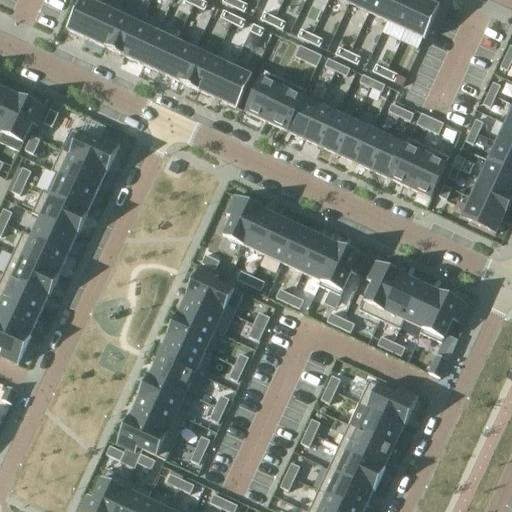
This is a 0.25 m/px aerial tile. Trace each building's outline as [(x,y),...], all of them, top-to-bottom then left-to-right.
[(85,0),(81,0),(67,31),(86,40),(102,8),(85,0)] [(197,0),(196,0),(193,7),(204,12),(208,5),(197,0)] [(233,0),(224,0),(223,4),(233,9),(237,2),(233,0)] [(352,0),(349,6),(368,15),(375,0),(352,0)] [(375,0),(368,15),(387,23),(397,0),(375,0)] [(397,0),(387,23),(405,32),(420,0),(397,0)] [(421,0),(420,0),(405,32),(425,41),(440,9),(421,0)] [(237,2),(233,9),(244,14),(248,7),(237,2)] [(102,8),(86,40),(105,49),(120,16),(102,8)] [(224,12),(220,20),(231,25),(235,17),(224,12)] [(264,14),(261,22),(271,27),(275,19),(264,14)] [(120,16),(105,49),(124,58),(139,25),(120,16)] [(235,17),(231,25),(242,30),(246,23),(235,17)] [(275,19),(271,27),(282,32),(286,24),(275,19)] [(139,25),(124,58),(143,66),(158,34),(139,25)] [(253,26),(250,34),(261,39),(264,31),(253,26)] [(301,31),(297,39),(308,44),(312,36),(301,31)] [(158,34),(143,66),(162,75),(177,43),(158,34)] [(312,36),(308,44),(319,49),(323,42),(312,36)] [(177,43),(162,75),(180,84),(196,51),(177,43)] [(300,47),(295,59),(302,62),(307,51),(300,47)] [(339,49),(336,57),(347,62),(350,54),(339,49)] [(196,51),(180,84),(199,93),(214,60),(196,51)] [(307,51),(302,62),(309,65),(315,54),(307,51)] [(315,54),(309,65),(317,69),(322,58),(315,54)] [(350,54),(347,62),(358,67),(361,59),(350,54)] [(511,61),(505,58),(500,69),(508,73),(511,63),(511,61)] [(214,60),(199,93),(218,101),(233,69),(214,60)] [(328,61),(325,68),(336,73),(339,66),(328,61)] [(339,66),(336,73),(347,79),(350,71),(339,66)] [(376,66),(373,74),(384,79),(387,71),(376,66)] [(233,69),(218,101),(237,110),(253,78),(233,69)] [(387,71),(384,79),(394,84),(398,77),(387,71)] [(266,74),(247,115),(287,133),(303,99),(306,93),(266,74)] [(363,77),(359,85),(370,90),(374,82),(363,77)] [(374,82),(370,90),(381,95),(385,87),(374,82)] [(493,84),(488,95),(496,99),(501,88),(493,84)] [(0,89),(0,90),(0,134),(2,135),(3,135),(20,99),(19,98),(0,89)] [(488,95),(483,106),(490,110),(496,99),(488,95)] [(2,135),(0,138),(0,144),(19,154),(32,126),(38,128),(47,110),(20,97),(19,98),(20,99),(3,135),(2,135)] [(303,99),(287,133),(304,141),(320,107),(303,99)] [(392,106),(388,114),(399,119),(403,111),(392,106)] [(320,107),(304,141),(321,150),(337,115),(320,107)] [(50,111),(43,125),(52,129),(58,115),(50,111)] [(403,111),(399,119),(410,124),(414,116),(403,111)] [(337,115),(321,150),(339,158),(355,124),(337,115)] [(422,115),(417,127),(424,130),(429,119),(422,115)] [(429,119),(424,130),(431,133),(436,122),(429,119)] [(476,121),(471,132),(478,136),(483,125),(476,121)] [(436,122),(431,133),(439,137),(444,126),(436,122)] [(355,124),(339,158),(356,166),(372,132),(355,124)] [(511,128),(505,126),(497,144),(511,151),(511,128)] [(71,130),(61,152),(107,173),(106,174),(107,174),(120,146),(102,137),(99,143),(71,130)] [(372,132),(356,166),(374,174),(390,140),(372,132)] [(471,132),(466,143),(473,147),(478,136),(471,132)] [(31,138),(25,152),(33,156),(40,142),(31,138)] [(390,140),(374,174),(391,182),(407,148),(406,148),(390,140)] [(407,148),(391,182),(431,201),(450,160),(409,141),(406,148),(407,148)] [(511,151),(497,144),(488,163),(511,173),(511,151)] [(61,152),(51,173),(55,175),(56,174),(97,194),(106,174),(107,173),(61,152)] [(458,158),(453,169),(460,172),(465,161),(458,158)] [(511,173),(488,163),(480,181),(511,196),(511,173)] [(453,169),(447,180),(455,183),(460,172),(453,169)] [(23,170),(17,182),(26,186),(31,174),(23,170)] [(47,194),(46,195),(87,214),(88,213),(97,194),(56,174),(55,175),(47,194)] [(511,196),(480,181),(471,199),(505,215),(511,200),(511,196)] [(17,182),(11,194),(20,198),(26,186),(17,182)] [(444,187),(439,198),(446,202),(452,191),(444,187)] [(42,192),(32,215),(40,219),(41,218),(78,235),(77,236),(78,236),(89,214),(88,213),(87,214),(46,195),(47,194),(42,192)] [(232,219),(223,238),(243,248),(261,211),(262,211),(262,210),(235,198),(226,216),(232,219)] [(471,199),(462,219),(496,235),(505,215),(471,199)] [(3,211),(0,218),(0,223),(6,227),(12,215),(3,211)] [(261,211),(243,248),(263,257),(280,220),(262,211),(261,211)] [(32,238),(31,238),(68,256),(77,236),(78,235),(41,218),(40,219),(32,238)] [(280,220),(263,257),(283,266),(300,229),(280,220)] [(300,229),(283,266),(302,275),(319,238),(300,229)] [(23,234),(13,255),(58,276),(59,275),(68,256),(31,238),(32,238),(23,234)] [(319,238),(302,275),(321,284),(322,284),(339,247),(338,247),(319,238)] [(321,284),(319,288),(340,298),(351,274),(357,277),(366,258),(339,246),(338,247),(339,247),(322,284),(321,284)] [(13,255),(3,276),(49,297),(48,298),(50,298),(60,276),(59,275),(58,276),(13,255)] [(205,257),(201,265),(216,272),(220,263),(205,257)] [(373,285),(360,313),(380,322),(401,277),(402,277),(403,276),(375,263),(367,282),(373,285)] [(200,268),(187,296),(188,297),(188,296),(234,317),(244,296),(216,283),(219,277),(200,268)] [(241,273),(237,282),(249,287),(253,279),(241,273)] [(3,276),(0,282),(0,300),(2,301),(39,318),(48,298),(49,297),(3,276)] [(401,277),(380,322),(401,332),(405,323),(404,322),(421,286),(402,277),(401,277)] [(253,279),(249,287),(261,293),(265,285),(253,279)] [(421,286),(404,322),(405,323),(423,331),(423,332),(441,295),(440,294),(421,286)] [(280,291),(276,300),(288,306),(292,297),(280,291)] [(423,331),(421,335),(442,345),(453,322),(459,325),(467,306),(440,293),(440,294),(441,295),(423,332),(423,331)] [(179,316),(178,317),(219,336),(219,337),(223,339),(234,317),(188,296),(188,297),(179,316)] [(292,297),(288,306),(300,311),(304,303),(292,297)] [(0,305),(0,324),(30,338),(39,318),(2,301),(0,305)] [(178,315),(167,338),(168,338),(169,337),(206,354),(205,355),(209,357),(219,337),(219,336),(178,317),(179,316),(178,315)] [(259,315),(254,327),(262,331),(268,319),(259,315)] [(331,315),(327,324),(339,329),(343,321),(331,315)] [(343,321),(339,329),(351,335),(355,326),(343,321)] [(0,350),(2,352),(0,355),(0,357),(18,366),(31,338),(30,338),(0,324),(0,350)] [(254,327),(248,339),(257,343),(262,331),(254,327)] [(168,338),(159,358),(196,375),(205,355),(206,354),(169,337),(168,338)] [(381,339),(377,347),(389,353),(393,344),(381,339)] [(393,344),(389,353),(401,359),(405,350),(393,344)] [(240,356),(235,368),(243,372),(249,360),(240,356)] [(437,357),(428,375),(440,380),(448,362),(437,357)] [(150,378),(150,379),(186,396),(187,395),(196,375),(159,358),(150,378)] [(235,368),(229,380),(238,384),(243,372),(235,368)] [(149,377),(138,400),(140,400),(140,399),(181,418),(191,397),(187,395),(186,396),(150,379),(150,378),(149,377)] [(332,378),(326,390),(335,394),(341,382),(332,378)] [(369,383),(359,405),(404,427),(404,428),(405,428),(419,399),(400,390),(397,396),(369,383)] [(8,389),(2,402),(12,407),(18,394),(8,389)] [(326,390),(321,402),(329,406),(335,394),(326,390)] [(221,397),(215,409),(224,413),(229,401),(221,397)] [(131,419),(130,420),(176,441),(186,420),(181,418),(140,399),(140,400),(131,419)] [(359,405),(349,427),(394,449),(404,428),(404,427),(359,405)] [(215,409),(210,421),(218,425),(224,413),(215,409)] [(130,419),(116,447),(135,455),(138,450),(166,463),(176,441),(130,420),(131,419),(130,419)] [(312,422),(306,434),(315,438),(320,426),(312,422)] [(349,427),(338,449),(384,470),(384,469),(394,449),(349,427)] [(306,434),(301,446),(309,450),(315,438),(306,434)] [(202,439),(196,451),(204,455),(210,443),(202,439)] [(110,448),(106,457),(120,463),(124,455),(110,448)] [(338,449),(328,471),(374,492),(374,493),(375,493),(386,470),(384,469),(384,470),(338,449)] [(196,451),(190,463),(199,467),(204,455),(196,451)] [(141,456),(137,465),(151,472),(155,463),(141,456)] [(291,465),(286,477),(294,481),(300,469),(291,465)] [(328,471),(318,492),(360,511),(364,511),(374,493),(374,492),(328,471)] [(87,497),(80,511),(115,511),(129,482),(106,472),(93,500),(87,497)] [(170,476),(166,485),(178,490),(182,482),(170,476)] [(286,477),(280,489),(289,493),(294,481),(286,477)] [(129,482),(115,511),(141,511),(147,501),(147,502),(151,493),(129,482)] [(182,482),(178,490),(190,496),(194,487),(182,482)] [(360,511),(318,492),(309,511),(360,511)] [(214,496),(210,505),(222,511),(226,502),(214,496)] [(147,501),(141,511),(168,511),(167,511),(147,502),(147,501)] [(226,502),(222,511),(224,511),(235,511),(238,508),(226,502)]
